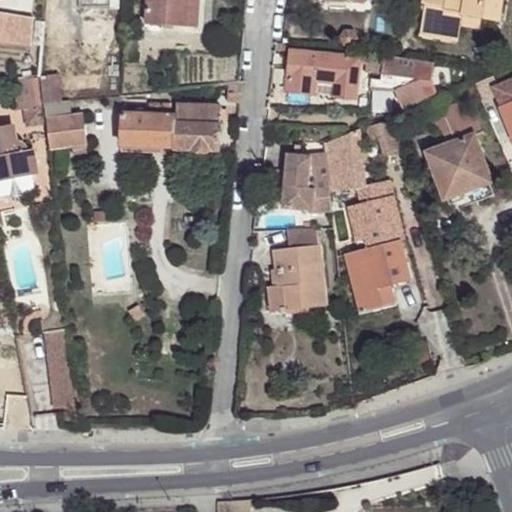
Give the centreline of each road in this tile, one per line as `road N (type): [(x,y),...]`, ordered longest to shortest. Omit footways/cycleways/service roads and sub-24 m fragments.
road 1 (residential): [(262,0),(217,452)]
road 2 (secondary): [(216,479),(351,458),(503,413)]
road 3 (secondary): [(494,386),(349,431),(217,452)]
road 4 (secondary): [(217,452),(0,459)]
road 5 (secondary): [(0,494),(216,479)]
road 6 (unknown): [(235,283),(185,279),(168,269),(161,182)]
